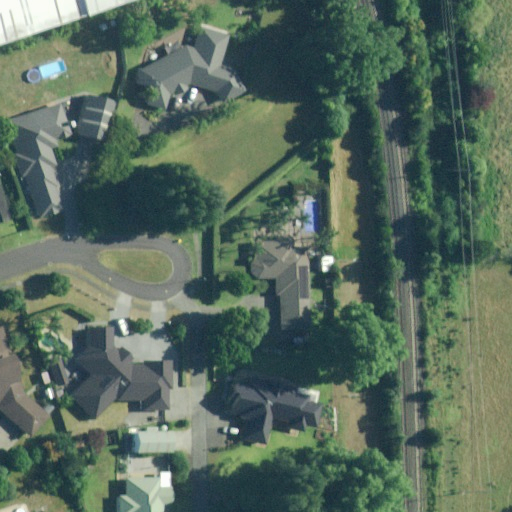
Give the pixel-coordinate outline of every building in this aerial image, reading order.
[(0,0),(0,41),(76,16),(70,0),(0,0)] [(126,0),(70,0),(76,16),(76,17),(126,0)] [(216,64),(225,36),(196,27),(189,48),(182,45),(143,65),(134,70),(130,84),(144,91),(141,105),(159,110),(163,95),(167,93),(170,97),(184,88),(183,86),(184,85),(211,93),(217,105),(241,92),(231,69),(216,64)] [(105,128),(109,129),(113,114),(109,113),(112,102),(86,94),(74,134),(101,141),(105,128)] [(65,132),(61,121),(55,104),(30,112),(21,115),(5,120),(1,121),(12,153),(8,155),(15,177),(19,176),(25,194),(33,216),(33,219),(57,211),(55,204),(51,194),(49,187),(51,186),(45,168),(51,166),(49,163),(45,151),(45,148),(52,146),(50,141),(66,136),(65,132)] [(286,209),(271,209),(270,221),(285,222),(286,209)] [(279,329),(304,328),(302,245),(288,246),(288,238),(282,233),(274,233),(269,238),(269,239),(253,240),(248,240),(249,251),(249,257),(244,262),(244,271),(249,275),(252,277),(270,277),(270,294),(275,293),(275,329),(279,329)] [(332,271),(332,256),(319,256),(319,271),(332,271)] [(127,357),(115,345),(111,349),(108,345),(107,325),(82,325),(83,345),(70,358),(85,374),(64,395),(89,419),(107,400),(113,400),(132,400),(138,399),(138,409),(163,409),(163,388),(167,388),(166,359),(137,359),(137,363),(130,363),(126,363),(123,360),(126,358),(127,357)] [(38,410),(23,397),(17,391),(0,339),(0,414),(3,417),(22,434),(24,436),(50,407),(45,402),(40,407),(38,410)] [(43,360),(52,385),(63,381),(54,357),(43,360)] [(67,374),(70,377),(75,376),(76,371),(72,368),(68,369),(67,374)] [(291,392),(292,386),(247,376),(245,382),(244,382),(243,385),(227,381),(222,400),(226,400),(223,411),(232,414),(232,416),(240,418),(235,438),(238,439),(260,444),(266,419),(267,419),(268,416),(282,420),(281,427),(299,431),(301,425),(311,427),(317,403),(303,399),(304,395),(291,392)] [(162,431),(127,431),(127,452),(162,451),(162,431)] [(165,502),(164,485),(153,486),(153,476),(119,477),(119,494),(112,494),(113,511),(156,511),(157,510),(156,503),(165,502)]
